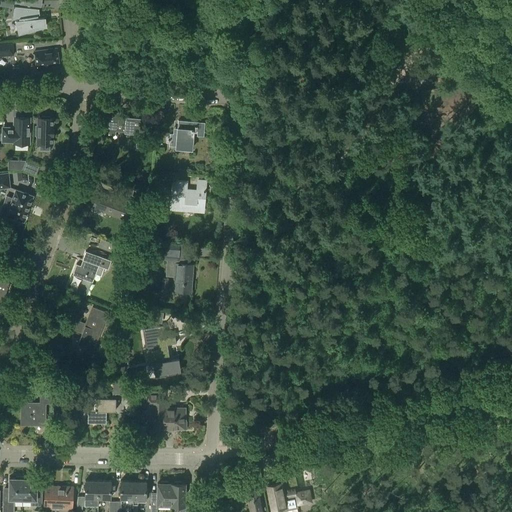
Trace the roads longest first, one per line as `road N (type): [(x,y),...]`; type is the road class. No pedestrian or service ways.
road 1 (residential): [(211,463),(241,95)]
road 2 (track): [(211,452),(511,381)]
road 3 (track): [(226,278),(258,269),(324,228),(348,143),(400,101),(403,89)]
road 4 (residential): [(211,463),(0,455)]
road 5 (residential): [(40,263),(80,166),(81,86)]
road 6 (residential): [(81,86),(241,95)]
